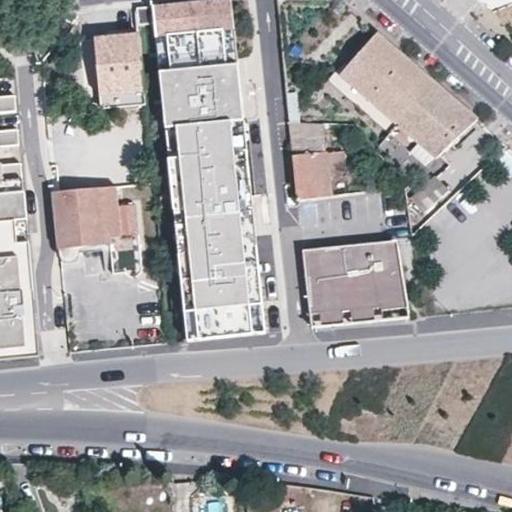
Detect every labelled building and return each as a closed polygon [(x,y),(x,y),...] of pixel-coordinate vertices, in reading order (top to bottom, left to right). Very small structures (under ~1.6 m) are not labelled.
[(231,0),(221,0),(136,8),(138,25),(155,24),(188,341),(266,333),(231,0)] [(139,34),(95,38),(101,108),(146,104),(144,85),(141,56),(139,39),(139,34)] [(377,34),(341,76),(398,125),(400,123),(434,82),(407,59),(389,43),(377,34)] [(390,134),(398,125),(341,76),(333,85),(390,134)] [(400,123),(398,125),(438,158),(478,120),(455,100),(434,82),(400,123)] [(0,111),(17,110),(15,94),(0,95),(0,111)] [(299,201),(331,197),(324,124),(290,124),(296,180),(299,201)] [(398,125),(390,134),(429,167),(438,158),(398,125)] [(0,145),(20,144),(19,128),(0,130),(0,145)] [(0,164),(0,180),(24,178),(22,163),(0,164)] [(411,199),(425,213),(450,190),(436,176),(411,199)] [(32,262),(24,178),(0,180),(0,321),(35,318),(34,307),(32,285),(23,286),(22,272),(21,263),(32,262)] [(117,187),(54,193),(62,264),(76,263),(79,258),(78,253),(77,245),(105,242),(110,242),(111,249),(113,269),(123,269),(123,270),(124,273),(125,274),(126,275),(127,276),(128,277),(130,278),(134,278),(136,277),(138,276),(139,275),(140,274),(141,274),(141,272),(142,271),(142,269),(142,267),(142,266),(136,205),(119,207),(117,187)] [(406,308),(398,241),(304,251),(311,315),(379,307),(380,311),(406,308)] [(105,242),(77,245),(78,253),(103,250),(111,249),(110,242),(105,242)] [(32,271),(32,262),(21,263),(22,272),(32,271)] [(313,329),(407,319),(406,308),(380,311),(379,307),(311,315),(313,329)] [(0,330),(38,327),(37,318),(35,318),(0,321),(0,330)]
